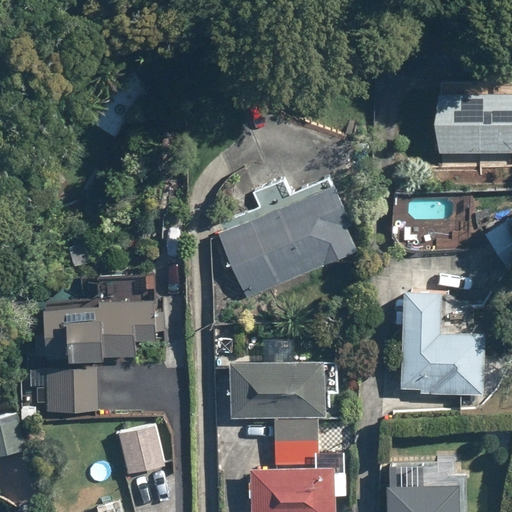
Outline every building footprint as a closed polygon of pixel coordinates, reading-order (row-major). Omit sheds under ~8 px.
[(511,74),(492,75),(493,86),(442,87),(442,148),(511,146),(511,74)] [(341,177),(222,227),(250,293),(369,244),(341,177)] [(511,213),(487,229),(500,248),(511,240),(511,213)] [(161,334),(162,275),(103,274),(102,293),(51,292),(48,405),(101,406),(102,354),(139,355),(140,333),(161,334)] [(447,327),(448,300),(411,298),(406,386),(487,391),(491,329),(447,327)] [(260,511),(338,511),(340,461),(321,460),(322,412),(328,412),(330,357),(235,354),(233,413),(279,414),(277,465),(262,465),(260,511)] [(20,413),(0,417),(0,452),(28,446),(20,413)] [(158,420),(122,429),(132,471),(168,462),(158,420)] [(467,511),(470,463),(392,460),(389,511),(467,511)]
